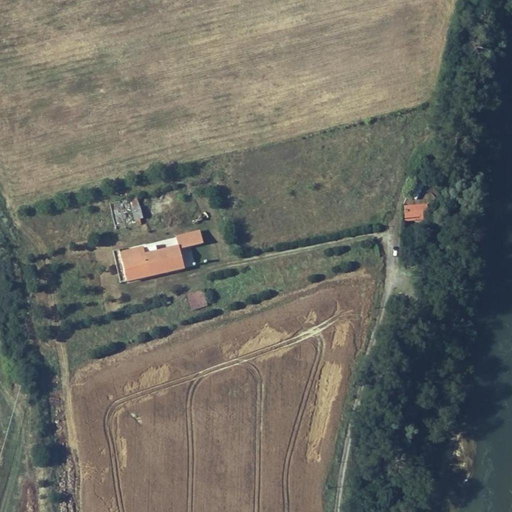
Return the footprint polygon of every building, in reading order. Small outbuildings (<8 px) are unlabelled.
[(115,225),(143,219),(137,196),(109,203),(115,225)] [(404,221),(428,221),(428,205),(404,205),(404,221)] [(181,249),(204,245),(201,230),(176,234),(178,246),(144,252),(143,246),(114,251),(120,283),(184,271),(181,249)] [(183,252),(187,266),(194,264),(191,250),(183,252)] [(203,289),(185,295),(191,311),(208,305),(203,289)]
